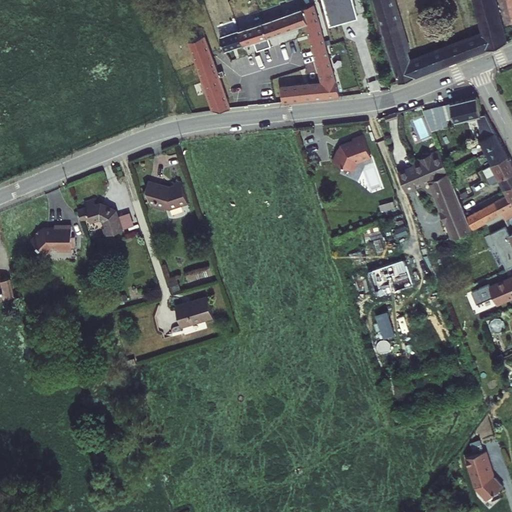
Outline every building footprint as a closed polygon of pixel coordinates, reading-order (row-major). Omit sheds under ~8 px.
[(376,0),(400,80),(508,40),(495,0),(376,0)] [(281,86),(283,102),(340,95),(313,4),(220,37),(225,51),(268,36),(307,22),(321,81),(281,86)] [(189,41),(215,109),(231,107),(205,36),(189,41)] [(478,115),(483,138),(495,132),(486,113),(481,114),(477,96),(438,106),(442,120),(455,117),(456,120),(478,115)] [(480,140),(486,152),(502,143),(495,132),(483,138),(480,140)] [(372,156),(363,135),(353,138),(354,140),(342,144),(340,149),(339,148),(333,161),(354,170),(358,161),(372,156)] [(508,156),(502,143),(486,152),(493,164),(508,156)] [(459,197),(442,154),(415,166),(422,184),(431,180),(440,204),(459,197)] [(491,184),(501,179),(511,173),(511,162),(508,156),(493,164),(483,169),(491,184)] [(408,169),(415,187),(416,186),(422,184),(415,166),(408,169)] [(408,169),(399,173),(406,191),(415,187),(408,169)] [(511,173),(501,179),(507,188),(511,185),(511,173)] [(170,208),(188,202),(181,180),(174,182),(175,185),(170,186),(153,182),(150,190),(152,205),(165,209),(166,207),(170,208)] [(511,185),(507,188),(510,194),(496,201),(502,213),(509,209),(511,207),(511,185)] [(445,222),(447,221),(453,237),(472,229),(467,217),(461,201),(459,197),(440,204),(442,209),(440,210),(445,222)] [(84,201),(86,208),(78,210),(81,220),(87,218),(89,217),(90,221),(100,218),(104,220),(107,226),(103,228),(105,235),(122,229),(118,216),(116,210),(101,203),(96,204),(94,198),(84,201)] [(381,211),(395,207),(393,200),(379,204),(381,211)] [(496,201),(483,208),(489,220),(502,213),(496,201)] [(489,220),(483,208),(469,216),(467,217),(472,229),(489,220)] [(502,213),(506,219),(511,216),(511,210),(511,212),(509,209),(502,213)] [(122,229),(134,225),(130,212),(118,216),(122,229)] [(72,247),(75,247),(75,236),(72,236),(72,226),(71,225),(56,225),(55,226),(55,228),(42,228),(31,239),(46,254),(53,248),(58,248),(58,250),(72,250),(72,247)] [(507,225),(492,232),(508,268),(511,266),(511,233),(511,234),(507,225)] [(370,245),(347,253),(353,270),(375,263),(376,267),(372,269),(381,296),(418,283),(409,256),(383,265),(380,257),(375,258),(370,245)] [(211,275),(208,267),(186,274),(189,282),(211,275)] [(12,286),(3,288),(0,274),(0,304),(16,301),(12,286)] [(511,276),(490,286),(497,304),(511,297),(511,276)] [(172,292),(181,289),(178,279),(169,282),(172,292)] [(182,325),(214,316),(208,295),(194,299),(194,302),(177,307),(182,325)] [(116,324),(124,351),(127,350),(118,323),(116,324)] [(129,366),(137,363),(135,357),(127,360),(129,366)] [(480,439),(470,442),(474,452),(484,449),(480,439)] [(485,451),(466,457),(476,487),(488,499),(495,492),(496,493),(504,485),(496,477),(494,479),(485,451)]
